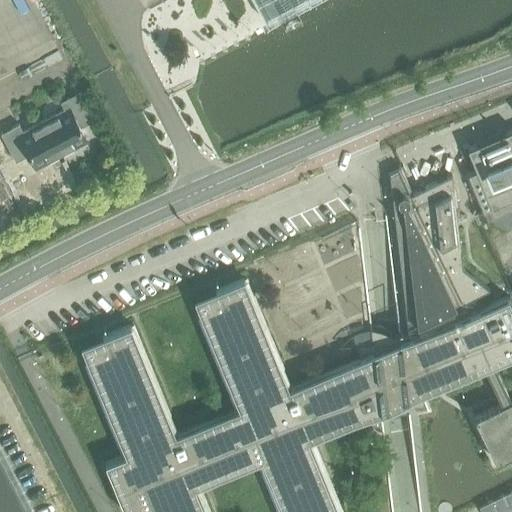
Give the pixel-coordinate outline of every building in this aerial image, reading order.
[(255,0),(267,22),(309,0),(255,0)] [(63,109),(42,121),(60,154),(86,140),(79,127),(92,120),(77,92),(59,102),(63,109)] [(34,168),(60,154),(42,121),(21,132),(17,124),(0,133),(0,134),(14,160),(26,154),(34,168)] [(511,128),(467,147),(469,150),(472,158),(476,168),(476,169),(471,171),(468,172),(483,208),(483,209),(478,211),(475,212),(476,213),(478,220),(479,221),(496,214),(511,207),(511,128)] [(95,338),(80,344),(125,453),(116,457),(112,459),(105,462),(125,511),(130,511),(147,505),(149,511),(207,511),(197,485),(260,459),(281,511),(339,511),(331,491),(310,439),(366,415),(381,409),(406,399),(408,399),(421,393),(484,367),(501,403),(511,398),(494,363),(511,356),(511,355),(511,307),(508,297),(501,299),(479,308),(469,312),(464,300),(474,295),(488,289),(489,288),(488,287),(462,267),(458,230),(457,220),(451,173),(412,192),(405,177),(399,165),(398,166),(398,167),(389,172),(392,205),(407,327),(418,321),(423,331),(400,341),(379,343),(377,329),(374,328),(372,328),(371,328),(373,344),(355,346),(359,357),(288,386),(244,277),(215,289),(209,291),(194,298),(238,407),(175,433),(130,324),(101,335),(95,338)] [(501,403),(474,416),(495,461),(496,461),(511,453),(511,397),(511,398),(501,403)] [(0,511),(31,511),(0,451),(0,511)]
